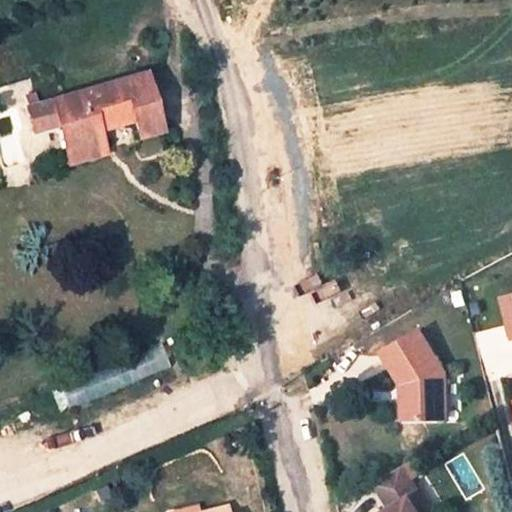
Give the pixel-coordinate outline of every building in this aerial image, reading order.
[(67,149),(103,139),(100,128),(135,117),(140,132),(162,125),(147,72),(54,99),(60,122),(67,149)] [(33,130),(60,122),(54,99),(27,107),(33,130)] [(106,151),(103,139),(67,149),(70,161),(106,151)] [(383,359),(402,391),(411,387),(412,419),(448,418),(448,369),(428,332),(383,359)] [(70,405),(170,371),(162,347),(62,382),(70,405)] [(411,387),(402,391),(403,419),(412,419),(411,387)] [(406,468),(378,485),(393,510),(390,511),(422,511),(414,499),(423,494),(406,468)] [(423,494),(414,499),(422,511),(426,511),(431,509),(423,494)]
